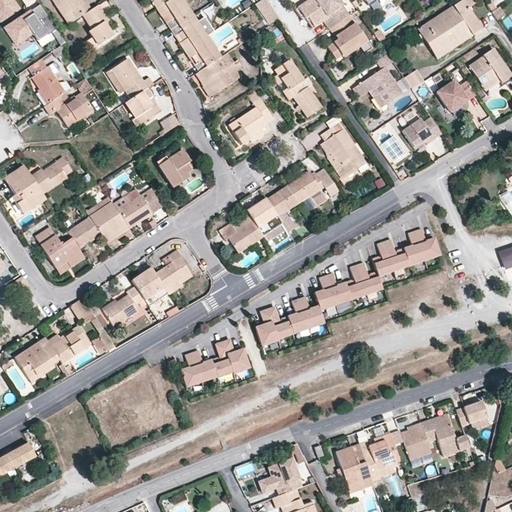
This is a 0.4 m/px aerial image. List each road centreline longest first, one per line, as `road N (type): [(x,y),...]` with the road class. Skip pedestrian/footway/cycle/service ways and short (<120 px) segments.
road 1 (residential): [(232,292),(511,128)]
road 2 (residential): [(221,461),(511,362)]
road 3 (residential): [(122,0),(219,166),(220,194),(184,220)]
road 4 (residential): [(184,220),(62,296),(38,286),(0,228)]
road 5 (residential): [(205,308),(0,429)]
